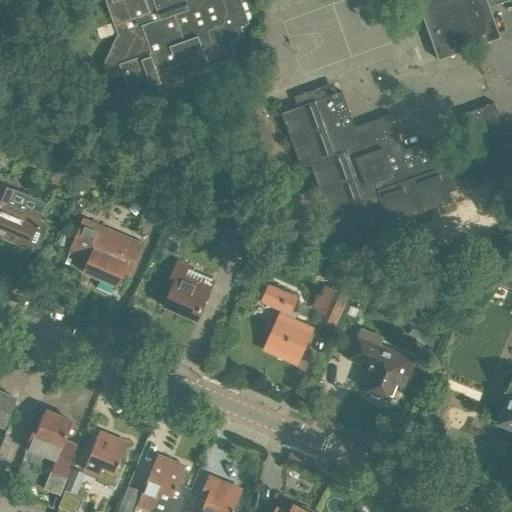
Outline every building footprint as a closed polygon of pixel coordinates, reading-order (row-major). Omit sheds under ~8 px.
[(104,0),(117,34),(102,65),(105,74),(114,78),(122,74),(131,99),(183,81),(182,78),(231,61),(234,53),(230,42),(244,37),(241,27),(249,24),(240,0),(104,0)] [(511,0),(416,0),(438,59),(474,47),(499,37),(488,7),(506,0),(511,0)] [(297,107),(281,113),(301,168),(310,165),(329,219),(322,221),(332,249),(373,234),(370,225),(387,219),(388,224),(453,201),(449,192),(485,179),(480,164),(487,162),(492,176),(502,172),(502,173),(511,169),(511,131),(505,134),(502,125),(501,126),(498,118),(499,117),(493,103),(461,114),(472,146),(437,159),(434,149),(425,153),(421,144),(403,151),(390,114),(371,121),(354,127),(341,91),(314,101),(311,90),(293,97),(297,107)] [(237,113),(232,100),(231,97),(163,121),(171,142),(239,117),(237,113)] [(0,166),(17,145),(6,135),(0,140),(0,166)] [(17,145),(15,148),(25,157),(32,148),(21,140),(17,145)] [(8,203),(13,191),(0,185),(0,235),(28,248),(41,217),(8,203)] [(142,217),(165,227),(176,202),(152,192),(142,217)] [(129,270),(127,276),(126,276),(128,276),(141,244),(83,219),(69,252),(89,260),(84,272),(116,286),(124,268),(129,270)] [(237,229),(229,249),(254,260),(263,240),(237,229)] [(196,321),(208,293),(209,293),(214,282),(188,271),(189,268),(177,263),(172,274),(177,276),(164,307),(196,321)] [(511,289),(511,271),(499,284),(511,289)] [(296,364),(312,328),(293,320),(296,314),(290,311),(296,298),(268,286),(262,301),(281,310),(264,350),(296,364)] [(332,290),(324,287),(314,310),(322,313),(319,321),(333,327),(346,296),(332,290)] [(363,311),(371,293),(356,287),(349,304),(363,311)] [(430,326),(421,341),(433,348),(441,334),(430,326)] [(382,339),(360,330),(357,336),(348,358),(366,365),(358,385),(370,390),(370,396),(377,399),(382,395),(386,397),(393,381),(402,385),(410,367),(393,361),(396,353),(379,346),(382,339)] [(511,375),(509,374),(503,379),(504,386),(507,387),(506,390),(510,392),(497,423),(511,428),(511,375)] [(0,424),(4,426),(15,398),(0,392),(0,424)] [(63,441),(71,421),(45,410),(36,433),(31,431),(25,448),(54,460),(42,489),(59,496),(69,469),(67,468),(76,446),(63,441)] [(115,472),(127,443),(100,432),(85,469),(99,475),(102,467),(115,472)] [(157,456),(137,506),(150,511),(151,511),(154,511),(181,511),(191,490),(184,487),(189,473),(182,471),(183,466),(157,456)] [(65,491),(58,507),(71,511),(74,511),(76,510),(78,511),(83,498),(75,495),(84,474),(73,470),(65,491)] [(189,511),(184,510),(183,511),(231,511),(240,489),(208,477),(201,497),(207,499),(201,511),(189,511)] [(129,511),(138,490),(128,486),(117,511),(129,511)]
